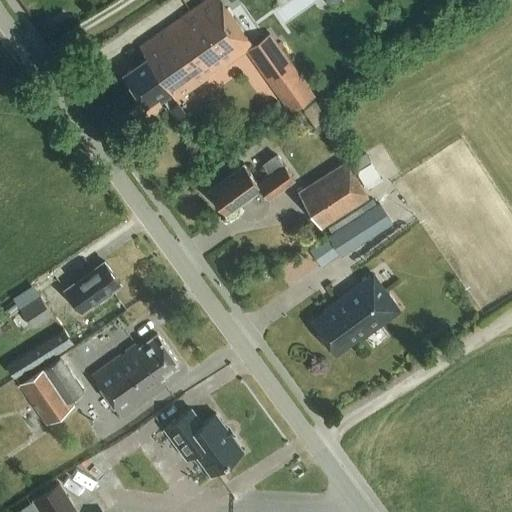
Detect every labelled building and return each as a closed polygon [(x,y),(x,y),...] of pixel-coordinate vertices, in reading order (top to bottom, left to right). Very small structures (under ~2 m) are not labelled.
[(219,0),(205,0),(141,47),(148,57),(125,74),(146,103),(158,95),(162,101),(174,93),(178,100),(248,48),(291,111),(315,94),(310,87),(308,89),(270,34),(253,45),(219,0)] [(317,100),(304,109),(318,129),(330,120),(317,100)] [(186,114),(179,103),(170,109),(177,120),(186,114)] [(351,161),(368,187),(382,178),(366,152),(351,161)] [(296,179),(278,153),(264,163),(271,174),(258,182),(246,165),(210,189),(225,212),(262,187),(269,197),(296,179)] [(346,160),(299,189),(321,226),(369,196),(346,160)] [(332,232),(310,248),(322,265),(340,252),(341,254),(393,222),(380,202),(377,204),(373,198),(333,223),(328,226),(332,232)] [(66,288),(80,310),(122,282),(107,261),(66,288)] [(401,309),(398,306),(399,304),(392,295),(390,294),(375,274),(335,302),(338,306),(315,322),(337,351),(359,335),(362,338),(401,309)] [(33,327),(54,313),(40,293),(19,307),(33,327)] [(125,418),(168,386),(162,378),(180,364),(159,335),(140,348),(137,344),(94,374),(125,418)] [(20,384),(47,423),(75,404),(71,398),(84,390),(61,356),(20,384)] [(213,476),(245,452),(217,414),(204,424),(193,410),(166,430),(189,460),(196,454),(213,476)] [(79,511),(61,481),(33,498),(40,511),(79,511)]
